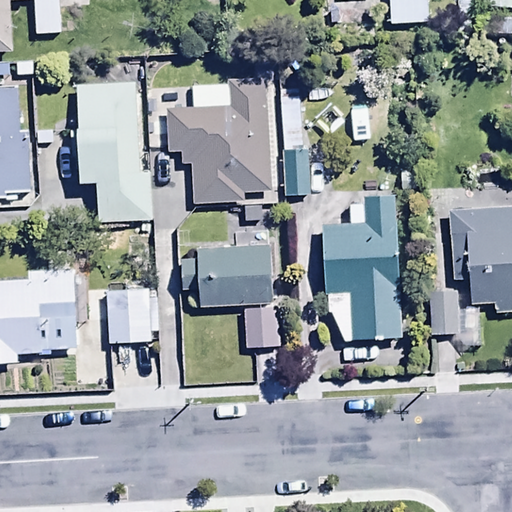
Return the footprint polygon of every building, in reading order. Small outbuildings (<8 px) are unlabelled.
[(0,0),(0,55),(11,55),(8,3),(34,2),(36,38),(62,36),(60,0),(0,0)] [(426,0),(387,0),(389,28),(428,27),(426,0)] [(511,0),(482,0),(482,11),(511,12),(511,0)] [(229,89),(191,90),(192,110),(165,111),(166,154),(181,153),(182,167),(194,167),(196,208),(244,206),(244,197),(269,196),(265,82),(228,83),(229,89)] [(139,86),(80,87),(81,184),(96,184),(97,227),(140,226),(140,240),(154,239),(153,176),(141,176),(139,86)] [(0,199),(7,199),(7,195),(32,194),(30,134),(21,134),(19,89),(0,89),(0,199)] [(308,154),(282,154),(283,201),(309,201),(308,154)] [(330,312),(345,342),(400,340),(395,200),(366,201),(366,208),(349,209),(350,229),(322,230),(324,296),(330,296),(330,312)] [(511,209),(447,213),(451,283),(467,283),(468,309),(494,308),(494,317),(511,316),(511,209)] [(273,248),(198,250),(198,262),(182,262),(183,293),(199,293),(199,309),(275,306),(273,248)] [(29,282),(0,283),(0,366),(15,366),(14,359),(40,357),(40,352),(79,350),(78,323),(88,323),(86,277),(76,278),(76,271),(28,274),(29,282)] [(149,271),(107,272),(109,329),(150,329),(149,271)] [(454,296),(426,297),(427,340),(455,339),(454,296)] [(279,311),(245,311),(245,349),(279,349),(279,311)]
